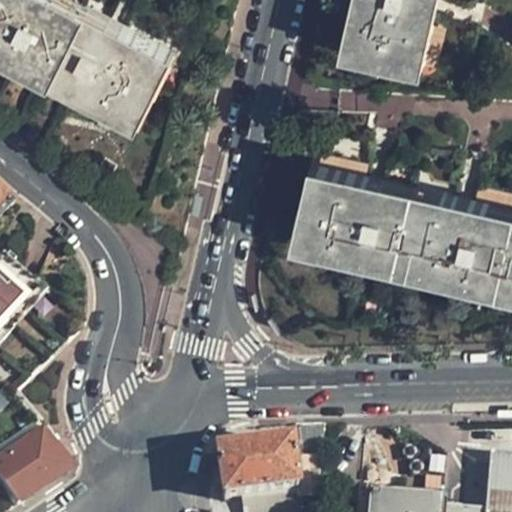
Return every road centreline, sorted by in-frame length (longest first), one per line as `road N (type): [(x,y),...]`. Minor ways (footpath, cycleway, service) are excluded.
road 1 (unclassified): [(0,157),(75,217),(109,258),(119,303),(108,403),(150,448)]
road 2 (secondary): [(279,0),(215,281)]
road 3 (residential): [(305,386),(511,382)]
road 4 (residential): [(305,386),(257,357),(215,281)]
